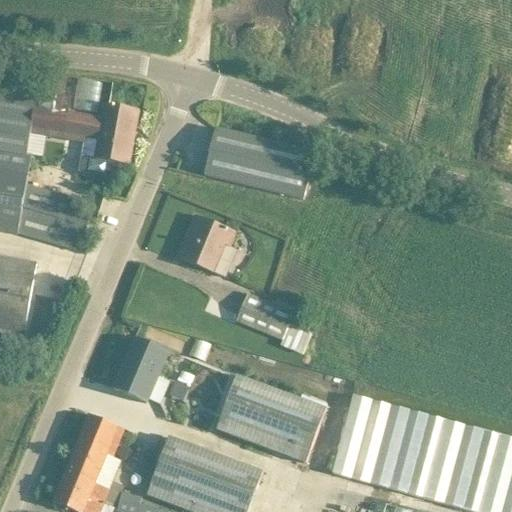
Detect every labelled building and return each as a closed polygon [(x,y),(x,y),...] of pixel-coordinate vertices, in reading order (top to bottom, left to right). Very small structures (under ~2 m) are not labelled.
[(32,144),(28,144),(35,104),(0,98),(0,232),(17,235),(32,144)] [(92,158),(130,165),(141,109),(106,103),(102,120),(72,114),(68,138),(95,142),(92,158)] [(315,154),(216,130),(205,177),(304,201),(315,154)] [(179,258),(219,274),(237,230),(196,214),(179,258)] [(38,266),(0,259),(0,334),(26,339),(38,266)] [(287,317),(295,294),(250,278),(242,300),(287,317)] [(291,308),(289,330),(312,333),(315,311),(291,308)] [(170,351),(134,337),(113,389),(148,404),(170,351)] [(337,458),(511,497),(511,418),(464,407),(466,402),(356,377),(337,458)] [(318,435),(225,399),(209,440),(302,477),(318,435)] [(72,456),(102,468),(108,456),(113,458),(125,429),(89,414),(72,456)] [(236,511),(249,467),(161,443),(147,496),(207,511),(236,511)] [(72,456),(54,500),(83,511),(101,511),(110,490),(96,484),(102,468),(72,456)] [(157,511),(113,502),(110,511),(157,511)]
